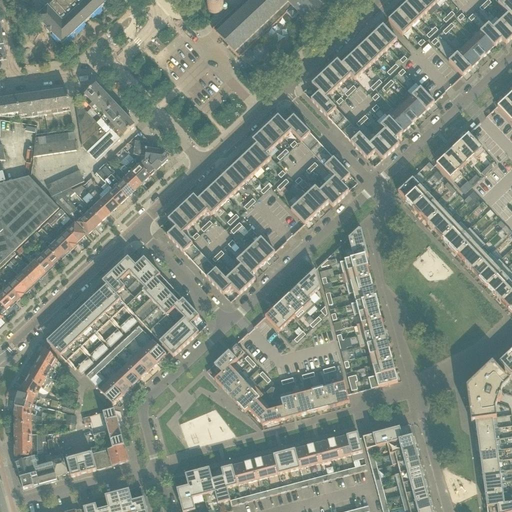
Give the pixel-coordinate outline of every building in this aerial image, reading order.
[(56,0),(48,7),(36,18),(46,29),(45,30),(50,36),(51,35),(62,46),(110,0),(56,0)] [(207,6),(207,7),(207,8),(207,9),(207,10),(208,10),(208,11),(208,12),(209,12),(210,13),(211,14),(212,14),(213,15),(214,15),(215,15),(216,15),(217,15),(218,15),(223,20),(219,24),(218,25),(212,31),(221,40),(229,49),(236,56),(239,59),(244,54),(251,48),(254,51),(254,52),(254,53),(253,54),(253,55),(253,56),(254,57),(254,58),(255,59),(255,60),(256,60),(256,61),(257,61),(258,62),(259,62),(260,62),(261,62),(262,62),(263,62),(264,62),(264,61),(265,61),(266,60),(267,59),(267,58),(268,57),(268,56),(268,55),(268,54),(268,53),(267,52),(267,51),(266,50),(266,49),(265,49),(264,48),(263,48),(262,48),(261,48),(260,48),(259,48),(258,48),(255,44),(286,14),(292,20),(298,14),(307,24),(314,18),(318,22),(323,17),(319,13),(326,6),(320,0),(244,0),(228,15),(225,11),(226,11),(227,11),(227,10),(227,9),(227,8),(226,8),(225,8),(224,8),(224,7),(224,6),(224,5),(224,4),(223,4),(223,3),(223,2),(222,1),(222,0),(221,0),(209,0),(209,1),(208,1),(208,2),(208,3),(207,4),(207,5),(207,6)] [(411,0),(405,6),(406,6),(419,20),(428,12),(415,0),(411,0)] [(415,0),(428,12),(436,4),(431,0),(415,0)] [(502,0),(498,5),(508,15),(508,16),(511,19),(511,2),(510,0),(502,0)] [(405,6),(397,14),(411,28),(419,20),(406,6),(405,6)] [(397,14),(388,21),(402,36),(411,28),(397,14)] [(500,23),(511,34),(511,19),(508,16),(508,15),(500,22),(500,23)] [(511,34),(500,23),(500,22),(493,29),(493,30),(502,40),(506,45),(511,39),(511,34)] [(493,30),(493,29),(489,25),(481,33),(494,47),(495,47),(502,40),(493,30)] [(388,49),(397,41),(383,27),(374,35),(375,35),(388,49)] [(486,54),(487,55),(495,47),(494,47),(481,33),(473,40),(486,54)] [(374,35),(366,43),(380,57),(388,49),(375,35),(374,35)] [(473,40),(465,48),(478,62),(479,62),(487,55),(486,54),(473,40)] [(366,43),(357,50),(358,51),(371,65),(380,57),(366,43)] [(478,62),(465,48),(457,55),(460,59),(470,69),(471,70),(479,62),(478,62)] [(357,50),(349,58),(350,59),(363,73),(371,65),(358,51),(357,50)] [(460,59),(457,55),(449,63),(462,77),(471,70),(470,69),(460,59)] [(349,58),(341,66),(342,66),(351,76),(351,77),(350,77),(355,81),(363,73),(350,59),(349,58)] [(341,66),(337,61),(328,70),(329,70),(342,84),(350,77),(351,77),(351,76),(342,66),(341,66)] [(334,92),(342,84),(329,70),(328,70),(320,77),(334,92)] [(326,100),(334,92),(320,77),(312,85),(319,93),(320,93),(326,99),(326,100)] [(416,84),(408,92),(413,97),(426,111),(434,104),(421,89),(416,84)] [(86,103),(88,106),(111,130),(120,140),(134,127),(95,86),(82,99),(86,103)] [(51,94),(42,95),(45,116),(46,116),(46,112),(52,111),(52,116),(63,114),(62,110),(68,109),(69,113),(70,113),(69,106),(67,91),(56,93),(56,92),(55,92),(55,93),(52,93),(51,93),(51,94)] [(319,93),(311,101),(327,119),(336,110),(326,100),(326,99),(320,93),(319,93)] [(25,97),(8,100),(10,114),(19,113),(20,120),(22,120),(21,116),(27,115),(28,119),(38,118),(37,114),(43,113),(43,116),(45,116),(42,95),(30,97),(30,96),(29,96),(29,97),(26,97),(25,97)] [(418,119),(426,111),(413,97),(405,104),(418,119)] [(8,100),(0,101),(0,103),(2,116),(10,114),(8,100)] [(511,106),(506,100),(497,108),(511,123),(511,106)] [(77,103),(75,105),(79,126),(89,116),(84,110),(77,103)] [(411,126),(418,119),(405,104),(397,111),(411,126)] [(403,134),(411,126),(397,111),(389,119),(403,134)] [(89,116),(79,126),(80,136),(95,122),(89,116)] [(285,125),(278,117),(269,125),(283,140),(291,133),(292,132),(285,125)] [(294,117),(285,125),(292,132),(291,133),(301,143),(310,135),(294,117)] [(395,141),(403,134),(389,119),(380,127),(384,131),(385,131),(395,141)] [(95,122),(80,136),(82,145),(84,145),(101,129),(95,122)] [(283,140),(269,125),(261,133),(275,148),(283,140)] [(84,145),(82,145),(82,148),(87,153),(107,134),(101,129),(84,145)] [(107,134),(87,153),(97,163),(120,140),(111,130),(107,134)] [(391,153),(399,145),(395,141),(385,131),(384,131),(377,138),(377,139),(390,153),(391,153)] [(76,151),(74,133),(67,134),(70,152),(76,151)] [(261,133),(252,141),(256,146),(266,156),(267,155),(275,148),(261,133)] [(70,152),(67,134),(61,135),(64,153),(70,152)] [(64,153),(61,135),(54,136),(57,154),(64,153)] [(350,143),(367,161),(375,153),(369,146),(369,145),(359,135),(350,143)] [(468,135),(460,143),(474,158),(476,161),(485,153),(468,135)] [(57,154),(54,136),(48,137),(51,155),(57,154)] [(51,155),(48,137),(42,138),(44,156),(51,155)] [(44,156),(42,138),(35,139),(33,158),(44,156)] [(377,138),(369,145),(369,146),(375,153),(383,161),(391,153),(390,153),(377,139),(377,138)] [(134,151),(133,155),(146,157),(146,161),(140,167),(142,170),(149,177),(167,161),(167,157),(162,152),(156,151),(152,147),(153,143),(149,143),(135,141),(134,151)] [(460,143),(452,150),(466,165),(474,158),(460,143)] [(266,156),(256,146),(248,153),(262,168),(271,160),(267,155),(266,156)] [(452,150),(445,157),(459,172),(466,165),(452,150)] [(248,153),(240,161),(254,176),(262,168),(248,153)] [(129,155),(121,163),(124,167),(123,167),(141,186),(149,177),(142,170),(140,167),(138,165),(129,155)] [(445,157),(436,166),(453,184),(462,176),(459,172),(445,157)] [(333,159),(324,168),(334,179),(341,185),(350,177),(333,159)] [(240,161),(231,169),(245,184),(254,176),(240,161)] [(107,164),(100,171),(126,199),(133,192),(122,181),(119,184),(111,176),(115,173),(107,164)] [(126,177),(122,181),(133,192),(141,186),(123,167),(119,169),(126,177)] [(231,169),(223,177),(237,192),(245,184),(231,169)] [(79,171),(74,174),(79,185),(84,182),(79,171)] [(112,191),(106,196),(117,208),(126,199),(100,171),(96,175),(112,191)] [(74,174),(70,176),(75,187),(79,185),(74,174)] [(70,176),(65,178),(70,189),(75,187),(70,176)] [(214,185),(228,200),(237,192),(223,177),(214,185)] [(415,177),(397,193),(405,202),(423,185),(415,177)] [(0,265),(13,253),(59,210),(29,178),(6,184),(0,185),(0,265)] [(65,178),(60,180),(65,191),(70,189),(65,178)] [(341,185),(334,179),(327,186),(341,200),(349,193),(341,185)] [(60,180),(56,182),(61,193),(65,191),(60,180)] [(56,182),(51,185),(56,196),(61,193),(56,182)] [(56,196),(51,185),(46,187),(51,198),(56,196)] [(214,185),(206,193),(220,208),(228,200),(214,185)] [(423,185),(405,202),(413,210),(428,196),(430,193),(423,185)] [(319,193),(329,203),(328,204),(332,208),(341,200),(327,186),(319,193)] [(74,191),(73,191),(75,194),(78,196),(85,190),(82,187),(74,191)] [(315,188),(307,196),(320,211),(328,204),(329,203),(319,193),(315,188)] [(65,191),(61,193),(68,200),(75,194),(70,189),(65,191)] [(94,192),(91,196),(109,215),(117,208),(106,196),(102,200),(95,192),(94,192)] [(56,196),(51,198),(77,224),(80,221),(72,213),(76,209),(68,200),(61,193),(56,196)] [(206,193),(198,201),(208,211),(207,212),(211,216),(220,208),(206,193)] [(89,194),(82,200),(87,206),(86,207),(91,212),(91,211),(102,222),(109,215),(91,196),(89,194)] [(307,196),(299,204),(313,219),(320,211),(307,196)] [(428,196),(413,210),(420,217),(435,204),(428,196)] [(208,211),(198,201),(194,197),(185,205),(199,219),(207,212),(208,211)] [(483,203),(478,207),(483,212),(487,208),(483,203)] [(299,204),(291,211),(305,226),(313,219),(299,204)] [(435,204),(420,217),(427,225),(442,211),(435,204)] [(199,219),(185,205),(176,213),(190,228),(199,219)] [(79,206),(76,209),(94,229),(102,222),(91,211),(91,212),(86,207),(83,210),(79,206)] [(442,211),(427,225),(435,233),(450,220),(452,217),(445,208),(442,211)] [(94,229),(76,209),(72,213),(80,221),(77,224),(87,236),(94,229)] [(60,210),(54,216),(58,221),(64,215),(60,210)] [(490,211),(486,215),(490,220),(494,215),(490,211)] [(182,236),(183,235),(190,228),(176,213),(168,221),(175,229),(182,236)] [(54,216),(47,223),(53,229),(60,223),(58,221),(54,216)] [(450,220),(435,233),(442,241),(457,227),(450,220)] [(70,221),(63,227),(78,243),(85,236),(70,221)] [(457,227),(442,241),(449,249),(468,231),(460,223),(457,227)] [(63,227),(57,233),(72,250),(76,247),(75,246),(78,243),(63,227)] [(183,235),(182,236),(175,229),(167,236),(183,254),(193,245),(183,235)] [(358,230),(348,240),(354,260),(364,257),(364,258),(368,257),(361,231),(358,230)] [(468,231),(449,249),(457,257),(477,238),(469,230),(468,231)] [(50,239),(55,244),(65,255),(68,252),(69,253),(72,250),(57,233),(50,239)] [(477,238),(457,257),(465,265),(480,251),(485,246),(477,238)] [(253,247),(267,261),(275,254),(261,239),(253,247)] [(47,243),(44,246),(59,262),(63,259),(62,258),(65,255),(55,244),(51,247),(47,243)] [(45,253),(41,256),(52,267),(55,264),(56,265),(59,262),(44,246),(40,249),(45,253)] [(253,247),(245,254),(259,269),(267,261),(253,247)] [(480,251),(465,265),(472,272),(486,258),(480,251)] [(37,252),(31,258),(46,275),(50,271),(49,270),(52,267),(41,256),(37,252)] [(13,253),(0,265),(0,269),(15,255),(13,253)] [(245,254),(236,262),(241,266),(251,276),(259,269),(245,254)] [(486,258),(472,272),(479,280),(497,263),(490,255),(486,258)] [(354,260),(340,263),(343,274),(367,268),(364,258),(364,257),(354,260)] [(32,266),(28,269),(39,280),(42,277),(43,278),(46,275),(31,258),(27,261),(32,266)] [(119,283),(129,274),(136,267),(128,259),(111,274),(119,283)] [(136,267),(129,274),(137,282),(152,268),(144,259),(136,267)] [(497,263),(479,280),(487,288),(507,269),(499,261),(497,263)] [(24,264),(17,270),(33,287),(37,284),(36,283),(39,280),(28,269),(24,264)] [(251,276),(241,266),(233,274),(247,288),(255,281),(251,276)] [(144,290),(145,290),(160,276),(152,268),(137,282),(144,290)] [(367,268),(343,274),(345,285),(370,278),(368,272),(367,269),(367,268)] [(511,274),(507,269),(487,288),(494,296),(509,282),(511,279),(511,274)] [(19,278),(15,281),(25,292),(29,289),(30,290),(33,287),(17,270),(14,273),(19,278)] [(225,281),(226,281),(216,270),(207,279),(223,296),(231,288),(225,281)] [(315,271),(297,288),(309,300),(320,289),(315,271)] [(102,283),(106,287),(116,297),(117,297),(125,289),(119,283),(111,274),(102,283)] [(233,274),(226,281),(225,281),(231,288),(239,296),(247,288),(233,274)] [(145,290),(144,290),(142,292),(150,301),(168,284),(160,276),(145,290)] [(370,278),(345,285),(348,296),(353,294),(373,289),(370,278)] [(7,280),(4,283),(20,299),(23,296),(22,295),(25,292),(15,281),(12,284),(7,280)] [(511,285),(509,282),(494,296),(501,304),(511,293),(511,285)] [(1,286),(0,286),(0,291),(12,305),(15,302),(17,303),(20,299),(4,283),(2,285),(1,286)] [(158,309),(175,293),(168,284),(150,301),(158,309)] [(116,297),(106,287),(92,301),(111,321),(126,307),(117,297),(116,297)] [(297,288),(289,296),(306,314),(314,306),(311,303),(309,300),(297,288)] [(373,289),(353,294),(355,304),(375,299),(373,289)] [(0,314),(1,316),(6,311),(12,305),(0,291),(0,314)] [(174,309),(183,301),(175,293),(158,309),(166,317),(174,309)] [(511,293),(501,304),(509,312),(511,309),(511,293)] [(289,296),(281,303),(295,318),(298,322),(306,314),(289,296)] [(355,304),(351,305),(354,316),(359,315),(378,310),(375,299),(355,304)] [(111,321),(92,301),(77,315),(96,335),(111,321)] [(183,301),(174,309),(184,320),(185,320),(191,326),(199,318),(187,305),(183,301)] [(281,303),(273,311),(287,326),(295,318),(281,303)] [(378,310),(359,315),(361,325),(381,319),(378,310)] [(273,311),(265,318),(279,333),(287,326),(273,311)] [(96,335),(77,315),(62,329),(81,349),(96,335)] [(127,321),(133,327),(137,323),(131,317),(127,321)] [(361,325),(356,326),(359,336),(384,330),(383,330),(382,326),(381,319),(361,325)] [(176,327),(190,342),(199,334),(191,326),(185,320),(184,320),(176,327)] [(124,324),(129,330),(133,327),(127,321),(124,324)] [(340,323),(333,325),(335,332),(342,330),(340,323)] [(124,324),(120,328),(125,334),(129,330),(124,324)] [(190,342),(176,327),(168,335),(182,350),(190,342)] [(139,328),(132,334),(136,338),(138,336),(142,332),(139,328)] [(81,349),(62,329),(47,343),(66,363),(81,349)] [(113,334),(119,340),(123,336),(117,330),(113,334)] [(359,336),(357,337),(360,348),(367,347),(387,341),(384,331),(384,330),(359,336)] [(119,340),(113,334),(109,338),(114,344),(119,340)] [(168,335),(159,343),(173,358),(182,350),(168,335)] [(114,344),(109,338),(105,342),(110,348),(114,344)] [(128,338),(121,344),(125,348),(130,344),(132,342),(128,338)] [(387,341),(367,347),(370,357),(389,352),(387,341)] [(143,350),(157,365),(166,356),(152,342),(143,350)] [(98,348),(104,354),(108,350),(102,344),(98,348)] [(121,344),(114,351),(118,355),(120,353),(125,348),(121,344)] [(236,345),(214,366),(222,374),(222,375),(230,368),(244,354),(236,345)] [(94,352),(100,358),(104,354),(98,348),(94,352)] [(39,357),(37,361),(55,371),(57,367),(59,368),(61,366),(59,365),(45,349),(40,356),(39,357)] [(135,358),(148,373),(157,365),(143,350),(135,358)] [(100,358),(94,352),(90,356),(95,362),(100,358)] [(389,352),(370,357),(372,367),(392,362),(389,352)] [(111,354),(104,361),(108,365),(112,360),(114,358),(111,354)] [(498,364),(510,376),(511,377),(511,375),(511,362),(506,356),(498,364)] [(84,362),(89,368),(93,364),(88,358),(84,362)] [(126,367),(140,381),(148,373),(135,358),(126,367)] [(34,367),(32,370),(51,382),(54,377),(52,376),(55,371),(37,361),(34,365),(34,367)] [(104,361),(97,367),(101,371),(103,369),(108,365),(104,361)] [(80,366),(85,371),(89,368),(84,362),(80,366)] [(392,362),(372,367),(375,377),(395,372),(392,362)] [(493,420),(491,406),(503,405),(505,399),(511,391),(511,385),(507,380),(492,364),(466,388),(471,423),(475,423),(493,420)] [(76,369),(76,370),(81,375),(85,371),(80,366),(76,369)] [(140,381),(126,367),(117,375),(131,389),(140,381)] [(222,374),(214,381),(222,389),(237,375),(230,368),(222,375),(222,374)] [(28,375),(26,379),(41,388),(44,390),(46,386),(48,387),(51,382),(32,370),(30,375),(28,375)] [(93,371),(86,377),(90,381),(95,377),(97,375),(93,371)] [(237,375),(222,389),(230,398),(245,384),(248,380),(240,372),(237,375)] [(375,377),(368,379),(371,390),(378,388),(398,383),(395,372),(375,377)] [(108,383),(122,398),(131,389),(117,375),(108,383)] [(511,375),(511,377),(507,380),(511,385),(511,391),(505,399),(503,405),(491,406),(493,420),(494,431),(496,441),(497,452),(499,463),(500,473),(501,484),(503,495),(504,506),(511,504),(511,375)] [(70,376),(68,380),(76,385),(77,384),(70,376)] [(21,389),(21,390),(35,394),(34,395),(40,398),(41,394),(38,393),(41,388),(26,379),(23,384),(23,385),(21,389)] [(122,398),(108,383),(105,380),(96,388),(113,406),(122,398)] [(343,381),(332,384),(333,387),(338,407),(349,404),(347,396),(343,381)] [(74,384),(70,389),(74,392),(78,387),(76,385),(74,384)] [(245,384),(230,398),(237,405),(251,391),(245,384)] [(322,386),(311,389),(312,393),(317,412),(329,409),(323,390),(322,386)] [(251,391),(237,405),(245,413),(247,411),(257,402),(259,399),(263,396),(255,387),(251,391)] [(333,387),(323,390),(329,409),(338,407),(333,387)] [(271,388),(266,393),(272,399),(274,389),(271,388)] [(16,397),(15,402),(35,407),(37,402),(39,403),(40,398),(34,395),(35,394),(21,390),(20,391),(19,395),(18,395),(17,396),(16,397)] [(301,390),(290,393),(291,398),(296,418),(308,415),(302,395),(301,390)] [(312,393),(302,395),(308,415),(317,412),(312,393)] [(291,398),(281,401),(281,403),(286,421),(286,420),(296,418),(291,398)] [(14,413),(15,413),(29,416),(30,416),(35,417),(36,413),(34,412),(35,407),(15,402),(13,406),(14,408),(14,409),(15,409),(14,413)] [(257,402),(247,411),(248,412),(249,412),(255,418),(254,418),(255,419),(262,425),(261,426),(263,427),(267,413),(257,402)] [(267,413),(263,427),(264,427),(264,426),(270,425),(271,425),(271,424),(278,423),(279,423),(279,422),(285,421),(286,421),(281,403),(277,404),(279,409),(267,413)] [(108,432),(119,429),(114,411),(103,414),(108,432)] [(14,420),(13,421),(13,426),(34,426),(34,425),(42,426),(42,419),(35,417),(30,416),(29,416),(15,413),(14,415),(14,420)] [(68,416),(67,425),(76,425),(76,417),(68,416)] [(475,423),(476,433),(494,431),(493,420),(475,423)] [(14,437),(36,437),(36,431),(34,431),(34,426),(13,426),(13,431),(14,432),(14,437)] [(412,439),(409,427),(386,433),(389,445),(412,439)] [(112,449),(124,446),(119,429),(108,432),(112,449)] [(476,433),(478,444),(496,441),(494,431),(476,433)] [(372,450),(387,446),(389,445),(386,433),(363,439),(366,451),(372,450)] [(352,456),(363,454),(358,435),(347,438),(352,456)] [(36,437),(14,437),(14,454),(15,459),(22,458),(25,458),(29,458),(29,457),(37,457),(37,452),(43,452),(42,442),(45,442),(45,437),(36,437)] [(341,459),(352,456),(347,438),(336,440),(341,459)] [(387,446),(389,456),(415,449),(412,439),(389,445),(387,446)] [(331,462),(341,459),(336,440),(326,443),(331,462)] [(48,448),(51,459),(53,468),(56,477),(61,476),(62,477),(65,476),(66,475),(67,474),(63,457),(57,458),(52,441),(48,442),(48,448)] [(478,444),(479,454),(497,452),(496,441),(478,444)] [(320,465),(331,462),(326,443),(315,446),(320,465)] [(124,446),(112,449),(92,455),(97,471),(125,463),(127,459),(124,446)] [(310,468),(320,465),(315,446),(305,449),(310,468)] [(300,470),(310,468),(305,449),(295,451),(300,470)] [(389,456),(392,467),(397,465),(418,459),(415,449),(389,456)] [(289,473),(300,470),(295,451),(284,454),(289,473)] [(479,454),(481,465),(499,463),(497,452),(479,454)] [(92,455),(92,454),(79,457),(82,467),(85,466),(87,474),(97,471),(92,455)] [(279,476),(289,473),(284,454),(274,457),(279,476)] [(77,458),(66,461),(71,478),(81,475),(79,468),(82,467),(79,457),(77,458)] [(268,479),(279,476),(274,457),(263,460),(268,479)] [(53,468),(51,469),(39,472),(39,471),(36,472),(35,473),(32,459),(15,464),(16,464),(23,492),(57,482),(56,477),(53,468)] [(397,465),(400,475),(421,470),(418,459),(397,465)] [(258,481),(268,479),(263,460),(253,462),(258,481)] [(369,461),(371,472),(377,470),(375,460),(369,461)] [(247,484),(258,481),(253,462),(242,465),(247,484)] [(481,465),(482,476),(500,473),(499,463),(481,465)] [(237,487),(247,484),(242,465),(232,468),(237,487)] [(367,472),(366,466),(355,468),(357,474),(367,472)] [(227,490),(237,487),(232,468),(221,471),(223,478),(226,490),(227,490)] [(357,474),(355,468),(345,471),(346,477),(357,474)] [(232,511),(232,508),(230,502),(227,490),(226,490),(223,478),(212,481),(209,470),(185,476),(188,488),(177,491),(182,511),(232,511)] [(371,472),(374,482),(380,480),(377,470),(371,472)] [(423,480),(421,470),(400,475),(395,476),(398,487),(423,480)] [(346,477),(345,471),(334,474),(336,480),(346,477)] [(482,476),(484,487),(501,484),(500,473),(482,476)] [(336,480),(334,474),(324,477),(325,483),(336,480)] [(325,483),(324,477),(313,480),(315,486),(325,483)] [(315,486),(313,480),(303,482),(304,488),(315,486)] [(374,482),(377,492),(383,491),(380,480),(374,482)] [(426,490),(423,480),(398,487),(400,497),(426,490)] [(303,482),(292,485),(294,491),(304,488),(303,482)] [(484,487),(485,497),(503,495),(501,484),(484,487)] [(294,491),(292,485),(282,488),(283,494),(294,491)] [(283,494),(282,488),(271,491),(273,497),(283,494)] [(429,501),(426,490),(400,497),(403,508),(429,501)] [(147,511),(144,499),(132,503),(129,491),(105,497),(108,509),(97,511),(96,511),(147,511)] [(273,497),(271,491),(261,493),(263,499),(273,497)] [(377,492),(380,503),(386,501),(383,491),(377,492)] [(485,497),(487,508),(504,506),(503,495),(485,497)] [(380,503),(382,511),(386,511),(388,511),(386,501),(380,503)] [(403,508),(404,511),(428,511),(432,511),(429,501),(403,508)]
